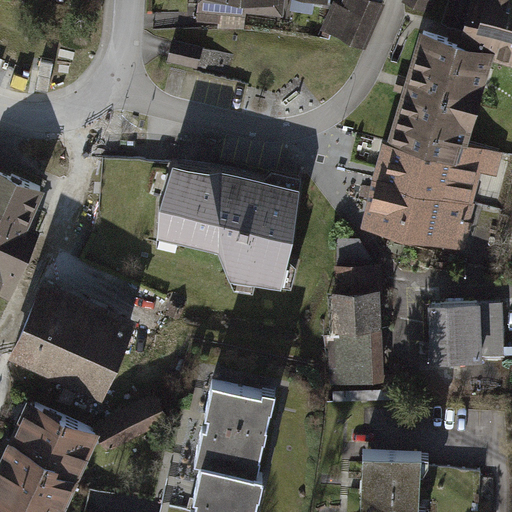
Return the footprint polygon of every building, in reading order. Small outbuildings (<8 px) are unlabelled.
[(198,0),(199,5),(231,7),(279,10),(279,0),(198,0)] [(386,3),(378,0),(341,0),(327,31),(364,49),(386,3)] [(511,58),(511,0),(472,0),(460,43),(489,51),(511,58)] [(460,43),(423,32),(392,139),(459,158),(463,142),(489,51),(460,43)] [(203,51),(176,44),(171,64),(198,72),(203,51)] [(459,158),(392,139),(381,173),(379,181),(377,190),(370,221),(416,232),(462,244),(467,223),(464,222),(467,203),(478,164),(495,169),(500,151),(463,142),(459,158)] [(223,167),(176,162),(163,204),(161,233),(221,248),(233,277),(281,284),(294,235),(300,185),(223,167)] [(43,192),(0,174),(0,296),(10,301),(31,252),(20,247),(43,192)] [(339,266),(344,377),(382,376),(378,291),(383,291),(381,263),(374,264),(359,238),(342,238),(343,266),(339,266)] [(133,320),(44,281),(12,352),(101,391),(133,320)] [(502,303),(435,305),(436,357),(504,355),(502,303)] [(277,394),(214,379),(196,460),(203,462),(259,474),(277,394)] [(167,417),(154,394),(97,426),(110,449),(167,417)] [(30,405),(0,471),(0,499),(29,511),(59,511),(95,434),(30,405)] [(421,511),(424,450),(365,448),(362,511),(421,511)] [(259,474),(203,462),(191,511),(257,511),(266,476),(259,474)]
